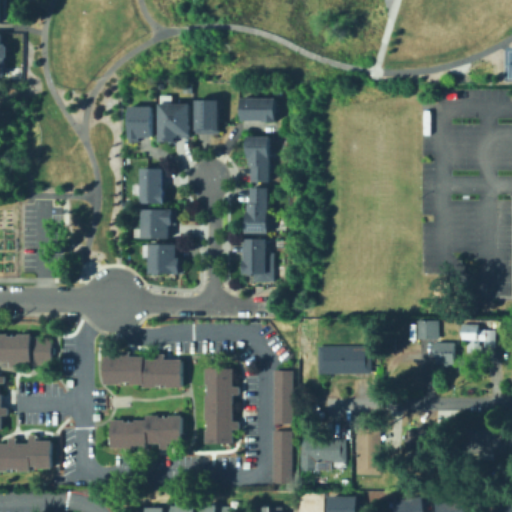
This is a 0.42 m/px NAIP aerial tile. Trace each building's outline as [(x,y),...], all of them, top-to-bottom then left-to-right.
[(278,98),(278,121),(266,121),(266,120),(244,120),(244,98),(278,98)] [(220,100),(221,133),(198,133),(197,100),(220,100)] [(191,103),(192,137),(177,137),(177,141),(161,141),(161,103),(191,103)] [(152,106),(152,136),(139,137),(139,142),(129,142),(129,106),(152,106)] [(271,136),(272,181),(255,181),(255,165),(252,165),(252,158),(250,158),(250,146),(249,146),(249,137),(271,136)] [(164,168),(164,190),(166,190),(166,203),(143,203),(143,168),(164,168)] [(270,188),(271,232),(248,232),(247,223),(249,223),(249,211),(251,211),(250,203),(254,203),(254,188),(270,188)] [(178,209),(178,223),(170,224),(171,238),(144,238),(143,209),(178,209)] [(268,239),(269,273),(246,273),(245,260),(247,260),(247,239),(268,239)] [(185,258),(185,273),(151,273),(150,245),(177,244),(178,258),(185,258)] [(441,320),(441,339),(419,339),(419,320),(441,320)] [(500,328),(500,346),(487,346),(488,340),(482,339),(482,345),(483,345),(483,355),(477,355),(477,352),(469,352),(469,340),(464,340),(464,324),(480,324),(480,328),(500,328)] [(0,332),(7,332),(7,335),(17,335),(17,332),(31,332),(31,334),(51,334),(51,364),(29,364),(29,361),(15,360),(15,363),(0,363),(0,332)] [(456,342),(456,364),(450,364),(450,367),(446,367),(446,364),(437,364),(437,355),(434,355),(434,344),(437,344),(437,342),(456,342)] [(373,348),(373,374),(327,373),(321,373),(321,345),(374,344),(373,348)] [(103,355),(121,355),(121,351),(129,351),(129,355),(143,355),(143,357),(156,357),(156,352),(163,352),(163,358),(181,358),(181,385),(165,385),(165,384),(155,383),(155,385),(141,385),(141,383),(129,383),(129,381),(119,381),(119,383),(103,383),(103,355)] [(205,366),(233,367),(232,385),(239,385),(239,392),(232,392),(232,420),(238,420),(238,427),(233,427),(233,440),(204,440),(204,429),(207,429),(207,419),(205,419),(205,393),(207,393),(207,383),(205,383),(205,366)] [(292,368),(291,422),(272,421),(273,368),(292,368)] [(181,413),(181,443),(167,442),(167,447),(159,447),(159,442),(147,442),(147,446),(111,445),(111,418),(127,418),(127,420),(133,420),(134,418),(145,418),(145,413),(158,413),(158,416),(168,416),(168,413),(181,413)] [(385,425),(385,473),(360,473),(360,449),(354,449),(354,437),(360,437),(360,425),(385,425)] [(424,430),(435,430),(435,449),(400,449),(400,434),(407,434),(407,431),(419,431),(419,427),(424,427),(424,430)] [(291,429),(291,481),(272,481),(272,429),(291,429)] [(494,453),(494,458),(483,459),(483,452),(470,452),(470,448),(464,448),(464,430),(501,430),(503,451),(494,453)] [(324,436),(325,469),(304,470),(303,436),(324,436)] [(0,441),(8,442),(8,438),(16,439),(16,442),(28,442),(28,439),(50,439),(50,467),(30,466),(29,470),(17,470),(17,468),(7,468),(7,470),(0,469),(0,441)] [(375,505),(375,511),(331,511),(331,496),(359,497),(360,505),(375,505)] [(425,497),(427,511),(383,511),(398,509),(397,501),(425,497)] [(466,497),(468,506),(481,503),(483,511),(439,511),(438,501),(466,497)] [(511,511),(495,511),(497,503),(510,506),(511,497),(511,511)] [(138,507),(138,511),(238,511),(238,506),(230,506),(230,505),(216,505),(216,502),(207,502),(207,504),(195,504),(195,502),(176,502),(176,504),(171,504),(171,508),(163,508),(163,506),(144,506),(144,507),(138,507)]
